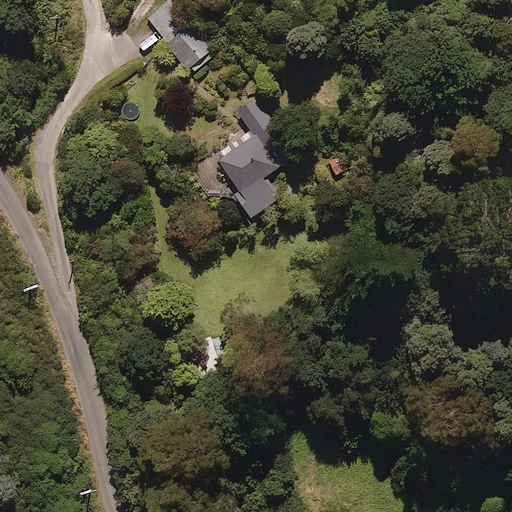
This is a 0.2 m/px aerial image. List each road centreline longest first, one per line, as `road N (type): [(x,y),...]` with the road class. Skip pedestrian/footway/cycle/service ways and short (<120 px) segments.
road 1 (unclassified): [(78,355),(44,186),(60,118),(96,58),(86,0)]
road 2 (residential): [(78,355),(29,237),(0,191)]
road 3 (residential): [(117,511),(78,355)]
